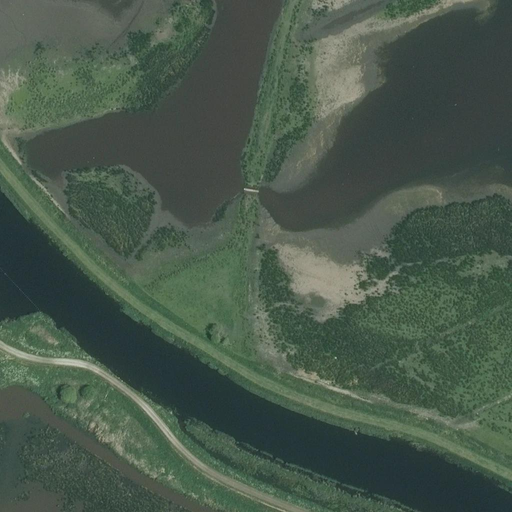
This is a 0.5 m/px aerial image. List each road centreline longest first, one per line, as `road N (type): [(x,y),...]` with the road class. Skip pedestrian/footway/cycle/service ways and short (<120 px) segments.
road 1 (track): [(511,480),(205,357),(128,305),(58,240),(0,164)]
road 2 (track): [(0,344),(25,357),(92,368),(151,414),(205,476),(289,511)]
